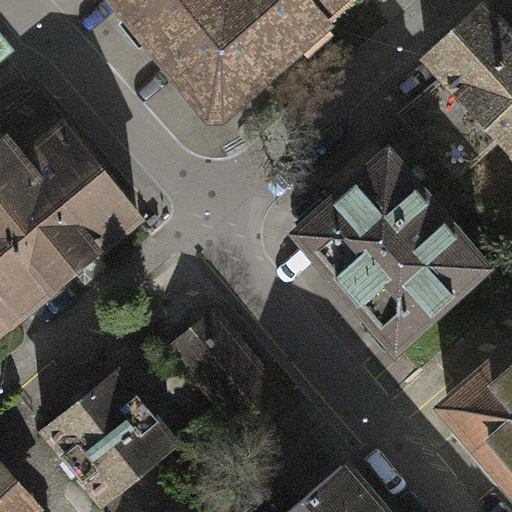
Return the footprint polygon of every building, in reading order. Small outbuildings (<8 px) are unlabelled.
[(320,12),(308,0),(117,0),(205,110),(227,110),(330,21),(320,12)] [(308,0),(320,12),(333,0),(308,0)] [(502,137),(511,147),(511,34),(485,6),(428,58),(443,74),(502,137)] [(443,74),(401,113),(460,176),(502,137),(443,74)] [(0,120),(0,329),(6,324),(137,210),(88,154),(33,91),(0,120)] [(390,154),(297,235),(393,344),(486,263),(390,154)] [(208,307),(162,344),(237,436),(283,399),(208,307)] [(511,348),(446,405),(511,482),(511,348)] [(107,368),(35,428),(96,501),(168,442),(107,368)] [(379,511),(340,468),(289,511),(379,511)] [(0,511),(27,511),(33,507),(0,469),(0,511)]
